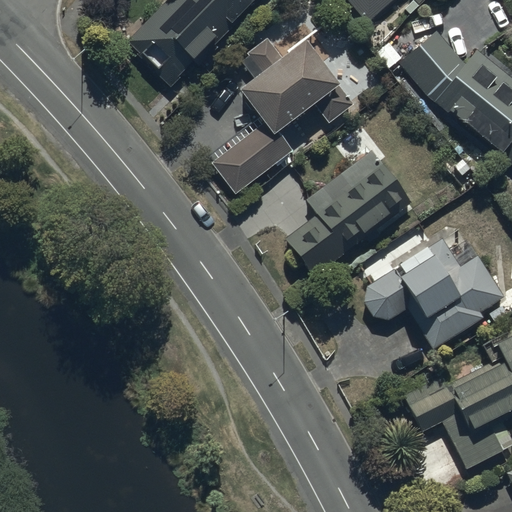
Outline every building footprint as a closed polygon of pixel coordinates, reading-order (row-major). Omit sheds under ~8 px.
[(248,0),(162,0),(123,44),(169,85),(218,31),(223,35),(235,21),(232,18),(248,0)] [(347,0),(362,19),(385,0),(347,0)] [(444,110),(450,105),(511,160),(511,68),(483,43),(462,61),(434,30),(400,60),(444,110)] [(357,98),(306,33),(280,53),(267,35),(240,57),(253,74),(241,83),(262,110),(206,154),(235,191),(275,160),(278,163),(289,154),(287,152),(293,147),(277,128),(313,100),(329,120),(357,98)] [(414,207),(369,148),(305,197),(317,212),(285,236),(314,273),(365,234),(370,240),(414,207)] [(449,249),(440,236),(366,285),(364,299),(372,312),(389,316),(406,305),(433,347),(484,315),(480,308),(504,293),(478,252),(468,237),(449,249)] [(508,327),(482,341),(493,361),(449,384),(442,372),(405,393),(425,430),(442,421),(468,468),(511,444),(511,435),(504,421),(511,416),(511,329),(510,331),(508,327)]
